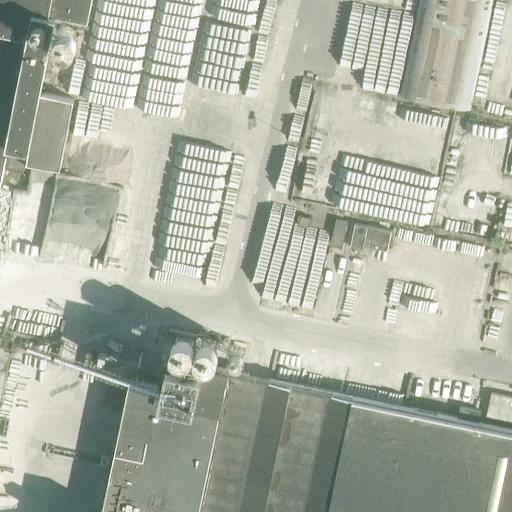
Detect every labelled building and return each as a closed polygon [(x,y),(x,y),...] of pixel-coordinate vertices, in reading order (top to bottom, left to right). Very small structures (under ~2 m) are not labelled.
[(0,0),(0,180),(2,181),(5,166),(24,170),(25,162),(39,91),(41,91),(56,15),(88,22),(92,0),(0,0)] [(74,98),(41,91),(39,91),(25,162),(60,168),(74,98)] [(380,221),(379,227),(356,222),(351,245),(362,248),(363,244),(387,249),(391,230),(388,229),(390,223),(380,221)] [(328,511),(352,396),(353,394),(192,360),(163,355),(157,384),(131,378),(102,511),(328,511)] [(511,511),(511,429),(352,396),(328,511),(511,511)]
